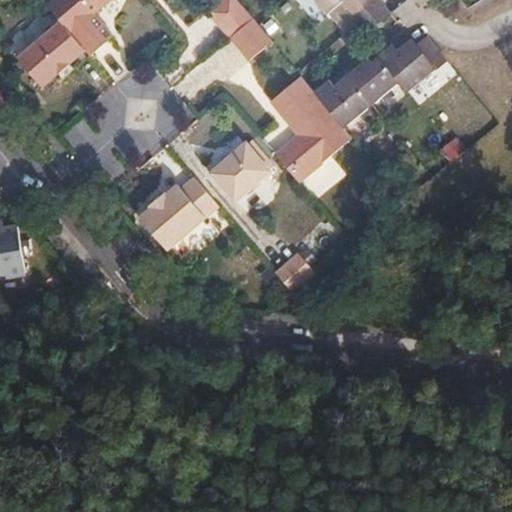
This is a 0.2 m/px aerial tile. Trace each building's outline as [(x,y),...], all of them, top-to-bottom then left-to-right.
[(110,0),(55,0),(48,6),(61,22),(86,50),(91,56),(114,37),(94,14),(110,0)] [(314,0),(327,15),(340,4),(349,14),(366,0),(314,0)] [(366,0),(349,14),(358,25),(383,4),(379,0),(366,0)] [(254,19),(241,3),(218,22),(231,38),(254,19)] [(383,4),(358,25),(367,35),(392,15),(383,4)] [(254,19),(231,38),(250,61),(273,42),(254,19)] [(86,50),(61,22),(18,59),(42,88),(58,74),(70,64),(86,50)] [(394,46),(379,58),(401,84),(408,93),(447,61),(426,36),(416,44),(412,40),(405,46),(398,51),(394,46)] [(358,68),(348,76),(374,106),(401,84),(379,58),(372,63),(368,59),(358,68)] [(70,64),(58,74),(62,79),(74,69),(70,64)] [(324,86),(315,93),(345,130),(374,106),(348,76),(335,87),(330,81),(324,86)] [(315,93),(301,77),(271,102),(300,136),(280,153),(303,180),(352,139),(345,130),(315,93)] [(248,143),(211,174),(236,203),(273,172),(248,143)] [(303,180),(280,153),(275,157),(298,184),(303,180)] [(169,252),(219,207),(195,178),(181,190),(178,186),(167,196),(166,194),(150,207),(152,209),(140,219),(169,252)] [(2,223),(0,222),(0,276),(25,272),(18,228),(3,230),(2,223)] [(301,253),(277,274),(295,295),(319,274),(301,253)]
